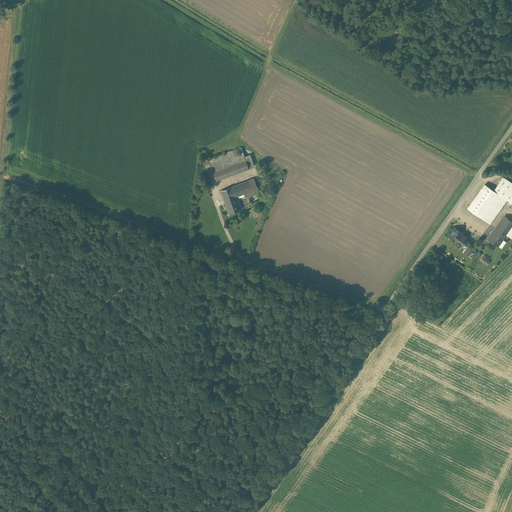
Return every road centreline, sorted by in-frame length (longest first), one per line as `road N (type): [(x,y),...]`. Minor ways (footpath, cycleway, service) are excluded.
road 1 (unclassified): [(243,511),(511,126)]
road 2 (track): [(211,186),(206,153),(241,125),(295,0)]
